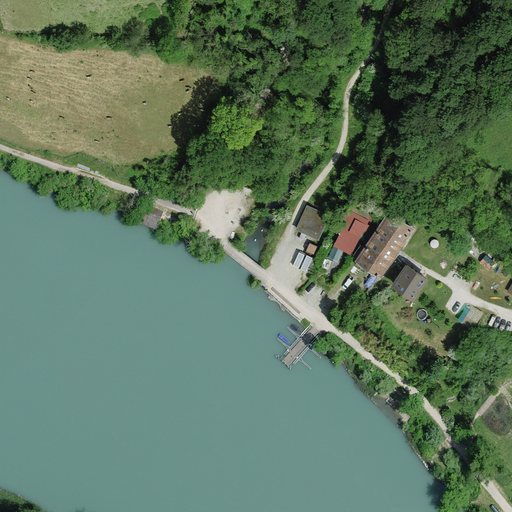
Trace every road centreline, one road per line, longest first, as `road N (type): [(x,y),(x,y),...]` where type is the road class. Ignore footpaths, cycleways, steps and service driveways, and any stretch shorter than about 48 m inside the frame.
road 1 (unclassified): [(228,247),(399,378),(506,511)]
road 2 (track): [(0,147),(177,206),(228,247)]
road 3 (track): [(296,0),(273,77),(225,165),(210,230)]
road 4 (track): [(297,211),(338,154),(348,89),(376,47),(392,0)]
